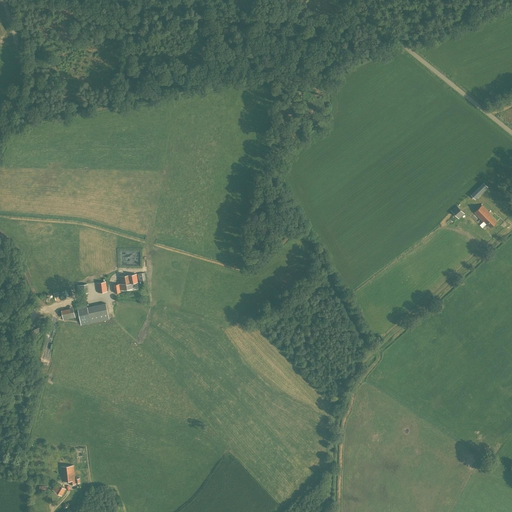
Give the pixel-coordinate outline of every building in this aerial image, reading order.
[(472,187),(475,190),(470,195),(475,200),(484,190),(487,186),(480,179),(472,187)] [(464,214),(456,205),(451,210),(452,212),(450,215),(454,219),(457,217),(459,219),(464,214)] [(483,220),(490,227),(496,221),(490,214),(482,205),(474,212),(482,221),(483,220)] [(137,273),(139,281),(143,281),(144,284),(146,284),(144,272),(137,273)] [(119,276),(120,284),(113,285),(114,293),(120,292),(120,290),(134,287),(133,283),(138,282),(136,274),(119,276)] [(96,282),(98,293),(107,291),(106,281),(96,282)] [(88,284),(77,286),(78,294),(88,292),(87,287),(88,287),(88,284)] [(87,307),(86,300),(76,302),(80,322),(90,320),(90,323),(109,319),(106,303),(87,307)] [(60,317),(62,316),(63,320),(75,317),(73,307),(61,310),(62,313),(59,313),(60,317)] [(39,326),(32,331),(34,335),(41,330),(39,326)] [(52,346),(53,338),(46,337),(45,345),(52,346)] [(69,480),(70,484),(76,484),(76,483),(80,482),(80,478),(75,478),(73,465),(61,466),(63,481),(69,480)] [(52,489),(62,496),(66,489),(56,483),(52,489)]
